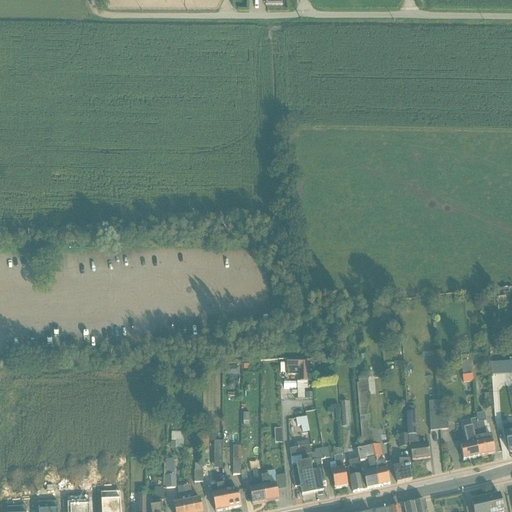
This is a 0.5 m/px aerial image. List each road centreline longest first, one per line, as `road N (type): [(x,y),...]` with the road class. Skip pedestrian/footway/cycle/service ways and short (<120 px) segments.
road 1 (unknown): [(0,314),(243,297)]
road 2 (tertiary): [(511,468),(316,511)]
road 3 (unknown): [(283,379),(293,511)]
